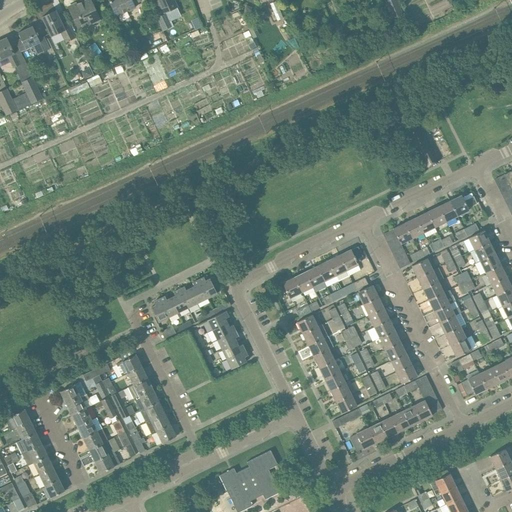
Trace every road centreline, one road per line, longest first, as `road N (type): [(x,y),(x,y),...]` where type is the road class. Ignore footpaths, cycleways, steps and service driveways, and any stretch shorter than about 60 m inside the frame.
road 1 (residential): [(296,416),(236,289),(364,219)]
road 2 (residential): [(464,427),(364,219)]
road 3 (residential): [(203,461),(127,309)]
road 4 (unclassified): [(332,490),(464,427)]
road 5 (residential): [(93,511),(39,400)]
road 6 (residential): [(364,219),(473,167)]
